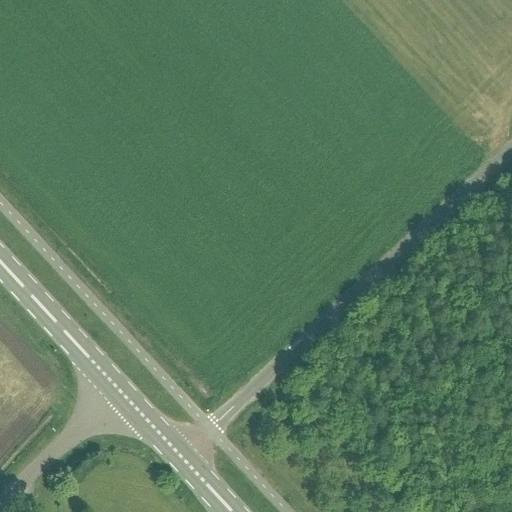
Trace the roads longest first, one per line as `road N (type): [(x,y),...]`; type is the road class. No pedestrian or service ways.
road 1 (unclassified): [(511,149),(178,458)]
road 2 (secondary): [(119,394),(0,265)]
road 3 (unclassified): [(0,511),(119,394)]
